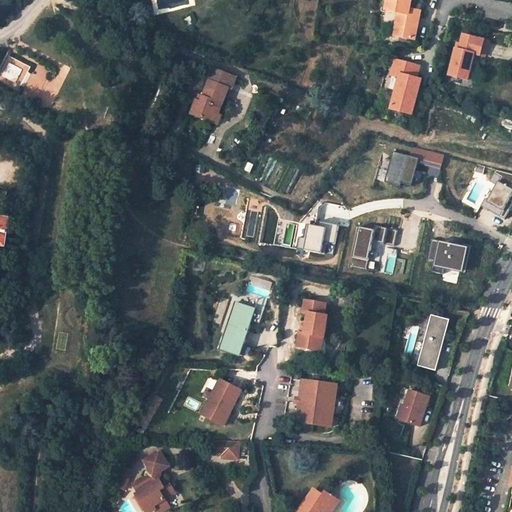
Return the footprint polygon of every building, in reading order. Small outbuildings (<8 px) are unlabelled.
[(409,13),(412,1),(409,0),(387,0),(383,15),(396,18),(393,28),(399,30),(396,43),(411,46),(418,21),(413,20),(414,15),(409,13)] [(399,30),(393,28),(390,41),(396,43),(399,30)] [(484,56),(488,41),(463,35),(459,49),(455,49),(448,75),(467,80),(474,54),(484,56)] [(0,75),(22,84),(30,65),(8,56),(0,75)] [(419,65),(394,59),(390,74),(398,76),(389,108),(411,114),(420,79),(416,78),(419,65)] [(162,81),(168,84),(171,75),(165,73),(162,81)] [(390,76),(387,88),(393,89),(396,78),(390,76)] [(228,88),(210,80),(203,96),(201,102),(197,100),(191,113),(211,121),(214,113),(218,114),(228,88)] [(222,116),(218,114),(214,113),(211,121),(218,124),(222,116)] [(441,169),(445,156),(442,154),(413,147),(411,156),(394,152),(385,182),(401,186),(402,184),(413,186),(419,163),(441,169)] [(475,172),(483,174),(486,166),(477,164),(475,172)] [(486,197),(481,205),(505,219),(511,206),(511,199),(511,198),(511,196),(511,173),(497,169),(490,181),(496,184),(489,199),(486,197)] [(10,219),(0,217),(0,245),(6,247),(10,219)] [(335,244),(340,225),(328,223),(327,227),(319,226),(310,224),(307,237),(299,236),(296,248),(324,254),(327,243),(335,244)] [(394,246),(398,231),(376,226),(375,230),(360,227),(351,265),(367,269),(373,242),(394,246)] [(445,268),(462,272),(465,257),(469,258),(472,246),(463,244),(462,246),(432,239),(428,260),(435,262),(433,272),(444,274),(445,268)] [(325,302),(303,299),(301,311),(306,312),(304,324),(303,332),(299,332),(298,331),(296,346),(316,349),(318,335),(322,335),(323,336),(325,325),(321,325),(323,314),(325,302)] [(257,309),(238,302),(221,348),(241,355),(257,309)] [(418,367),(435,371),(449,320),(432,316),(418,367)] [(437,372),(450,321),(449,320),(435,371),(437,372)] [(235,386),(221,379),(203,414),(225,425),(235,405),(228,402),(235,386)] [(337,383),(302,379),(300,398),(296,397),(296,402),(300,403),(297,421),(333,425),(337,383)] [(235,386),(228,402),(235,405),(242,390),(235,386)] [(420,428),(429,398),(409,391),(399,421),(420,428)] [(223,441),(215,440),(214,453),(223,454),(223,441)] [(240,441),(223,441),(223,454),(222,458),(239,459),(240,441)] [(165,489),(160,481),(162,476),(163,472),(166,470),(168,463),(162,453),(159,452),(149,458),(147,465),(149,468),(146,477),(139,481),(144,490),(135,494),(145,511),(154,507),(156,511),(162,511),(169,508),(165,500),(176,494),(171,486),(165,489)] [(125,466),(120,478),(127,481),(131,468),(125,466)] [(171,486),(165,477),(162,476),(160,481),(165,489),(171,486)] [(338,499),(326,491),(323,494),(316,489),(312,490),(313,492),(309,496),(307,497),(308,499),(304,504),(301,505),(302,508),(300,511),(301,511),(321,511),(323,511),(324,511),(329,511),(331,510),(334,510),(334,507),(336,504),(339,503),(338,499)]
